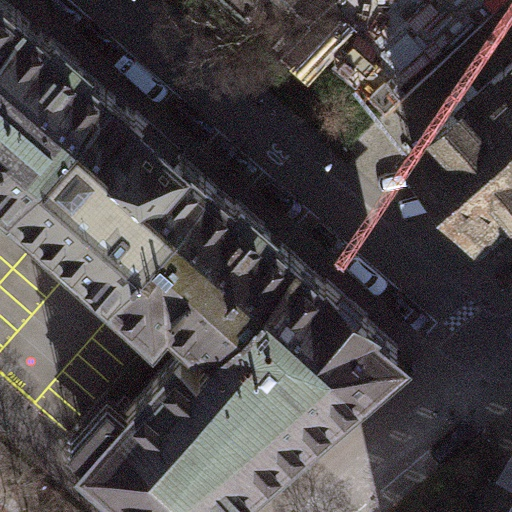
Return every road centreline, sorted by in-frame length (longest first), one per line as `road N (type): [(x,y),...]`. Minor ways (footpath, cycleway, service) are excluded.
road 1 (residential): [(98,0),(488,344)]
road 2 (residential): [(301,511),(488,344)]
road 3 (residential): [(0,407),(116,511)]
